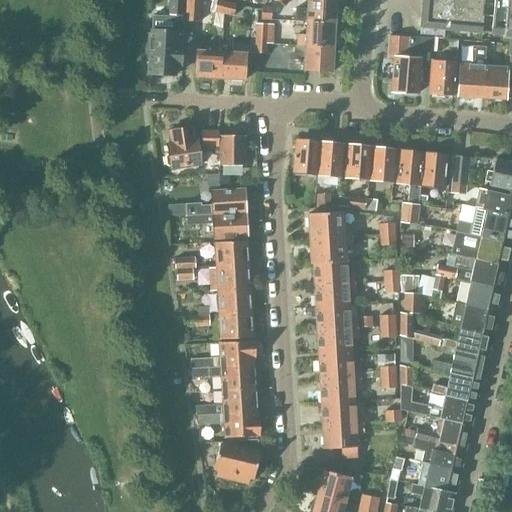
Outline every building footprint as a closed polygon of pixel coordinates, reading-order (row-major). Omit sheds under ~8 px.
[(171,0),(170,16),(186,18),(186,0),(171,0)] [(216,14),(225,16),(228,3),(215,0),(186,0),(186,18),(196,21),(196,20),(213,25),(216,14)] [(302,22),(309,22),(336,24),(336,0),(275,0),(286,9),(294,0),(309,0),(309,13),(303,13),(302,22)] [(511,0),(424,0),(422,28),(482,34),(483,16),(494,17),(492,35),(504,36),(503,40),(511,41),(510,57),(511,57),(511,0)] [(228,3),(225,16),(234,18),(237,5),(228,3)] [(272,22),(273,8),(263,8),(262,22),(272,22)] [(334,49),(336,24),(309,22),(308,37),(300,37),(299,47),(307,47),(334,49)] [(256,45),(269,45),(272,45),(273,25),(257,24),(256,45)] [(180,32),(153,31),(153,34),(149,34),(148,55),(152,55),(151,75),(177,76),(178,68),(183,69),(184,44),(179,44),(180,32)] [(419,95),(422,59),(409,58),(411,39),(390,37),(389,59),(395,59),(393,93),(419,95)] [(434,39),(433,52),(442,53),(443,40),(434,39)] [(508,101),(509,77),(510,68),(496,67),(498,45),(487,44),(486,48),(483,99),(508,101)] [(333,74),(334,49),(307,47),(306,72),(333,74)] [(483,99),(486,48),(476,47),(475,66),(461,65),(458,97),(483,99)] [(221,80),(223,53),(197,51),(196,78),(221,80)] [(248,54),(223,53),(221,80),(247,81),(248,54)] [(455,98),(457,63),(433,62),(430,96),(455,98)] [(197,141),(197,135),(196,128),(170,133),(172,144),(169,145),(170,156),(167,158),(168,166),(172,168),(172,169),(204,165),(200,140),(197,141)] [(203,148),(221,148),(221,133),(203,133),(203,148)] [(246,167),(246,137),(222,137),(222,166),(246,167)] [(318,177),(321,144),(297,141),(294,174),(318,177)] [(321,144),(318,177),(343,179),(345,146),(321,144)] [(370,183),(373,149),(349,147),(346,180),(370,183)] [(373,149),(370,183),(395,185),(398,152),(373,149)] [(421,188),(425,154),(401,152),(398,186),(421,188)] [(425,154),(421,188),(445,191),(449,157),(425,154)] [(456,158),(453,186),(467,187),(470,159),(456,158)] [(490,186),(504,189),(511,191),(511,163),(496,160),(490,186)] [(231,174),(220,174),(220,186),(231,186),(231,174)] [(207,188),(220,188),(219,175),(207,176),(207,188)] [(466,196),(467,187),(453,186),(453,194),(466,196)] [(511,191),(504,189),(502,195),(481,190),(477,209),(487,211),(511,216),(511,191)] [(215,216),(247,215),(246,190),(213,192),(215,216)] [(318,196),(320,208),(334,207),(333,194),(318,196)] [(318,196),(310,195),(309,203),(317,204),(318,196)] [(421,207),(422,197),(410,195),(409,205),(421,207)] [(353,197),(352,208),(366,210),(367,199),(353,197)] [(422,197),(421,207),(433,208),(434,198),(422,197)] [(368,199),(367,210),(379,211),(380,201),(368,199)] [(411,206),(402,204),(400,213),(410,215),(411,206)] [(481,240),(511,246),(511,216),(487,211),(484,228),(459,222),(456,233),(459,233),(481,238),(481,240)] [(311,240),(354,237),(353,228),(346,228),(346,213),(309,216),(311,240)] [(247,215),(215,216),(188,218),(189,226),(215,225),(216,241),(249,239),(247,215)] [(380,236),(397,235),(397,224),(380,225),(380,236)] [(476,262),(508,269),(511,253),(511,246),(481,240),(481,238),(459,233),(456,246),(453,255),(476,261),(476,262)] [(397,235),(380,236),(381,247),(398,246),(397,235)] [(414,236),(402,236),(402,249),(414,249),(414,236)] [(314,263),(348,261),(348,249),(354,248),(354,237),(311,240),(312,265),(314,265),(314,263)] [(218,269),(251,267),(249,243),(216,245),(218,269)] [(177,260),(177,269),(197,268),(197,259),(177,260)] [(314,263),(314,265),(316,287),(357,284),(356,274),(349,275),(348,261),(314,263)] [(471,284),(503,291),(508,269),(476,262),(473,272),(455,268),(454,269),(440,266),(437,276),(471,283),(471,284)] [(219,293),(252,291),(251,267),(218,269),(219,293)] [(194,270),(178,271),(178,281),(194,281),(194,270)] [(386,283),(401,283),(401,274),(401,271),(385,272),(386,283)] [(405,274),(401,274),(401,283),(401,292),(402,294),(418,294),(417,295),(432,298),(436,280),(422,276),(405,277),(405,274)] [(443,293),(447,278),(437,276),(436,280),(432,298),(441,300),(443,293)] [(401,283),(386,283),(387,293),(401,292),(401,283)] [(357,284),(316,287),(317,310),(351,308),(350,295),(357,295),(357,284)] [(466,307),(498,314),(503,291),(471,284),(466,307)] [(252,291),(219,293),(220,316),(253,314),(252,291)] [(408,315),(423,316),(423,297),(408,295),(408,315)] [(456,305),(452,327),(461,329),(493,337),(498,314),(466,307),(456,305)] [(201,318),(211,317),(210,308),(200,309),(201,317),(201,318)] [(318,333),(359,331),(359,319),(352,319),(351,308),(317,310),(318,333)] [(253,314),(220,316),(222,341),(255,339),(253,314)] [(381,330),(397,329),(397,316),(380,317),(381,330)] [(403,338),(415,341),(440,348),(442,339),(414,331),(414,317),(403,316),(403,338)] [(201,318),(201,317),(185,318),(186,329),(211,327),(211,317),(201,318)] [(397,329),(381,330),(381,339),(398,338),(397,329)] [(455,352),(488,359),(493,337),(461,329),(458,342),(446,340),(444,348),(455,351),(455,352)] [(320,357),(354,355),(353,340),(360,340),(359,331),(318,333),(320,357)] [(415,367),(415,341),(403,338),(402,338),(402,364),(415,367)] [(193,370),(256,366),(255,361),(257,361),(256,342),(220,344),(221,359),(193,360),(193,370)] [(450,375),(483,382),(488,359),(455,352),(452,365),(437,362),(435,370),(451,373),(450,375)] [(355,370),(354,355),(320,357),(321,380),(362,378),(362,370),(355,370)] [(223,392),(257,390),(256,366),(193,370),(194,379),(222,378),(223,392)] [(381,376),(397,375),(397,367),(380,368),(381,376)] [(414,370),(403,368),(403,385),(415,388),(414,370)] [(397,375),(381,376),(382,390),(398,389),(397,375)] [(446,397),(477,405),(483,382),(450,375),(447,391),(444,390),(445,388),(434,385),(432,393),(446,397)] [(362,378),(321,380),(322,403),(357,401),(356,391),(363,390),(362,378)] [(440,422),(472,429),(477,405),(446,397),(442,411),(414,405),(414,389),(403,386),(404,412),(441,420),(440,422)] [(197,417),(258,413),(257,390),(223,392),(224,405),(197,407),(197,417)] [(357,415),(357,401),(322,403),(324,427),(365,424),(364,415),(357,415)] [(405,423),(404,412),(389,413),(390,423),(405,423)] [(258,442),(257,441),(257,437),(261,437),(260,419),(259,419),(258,413),(197,417),(198,417),(199,426),(225,425),(226,439),(235,438),(235,442),(235,443),(258,442)] [(441,452),(465,458),(472,429),(440,422),(437,434),(418,429),(416,439),(442,446),(441,452)] [(365,424),(324,427),(325,450),(343,449),(343,461),(359,460),(358,448),(359,448),(358,435),(366,435),(365,424)] [(423,464),(430,465),(462,473),(465,458),(441,452),(442,446),(416,439),(403,436),(401,444),(414,447),(413,449),(426,452),(423,464)] [(235,443),(235,442),(234,443),(233,446),(222,443),(215,471),(219,472),(217,477),(250,485),(251,479),(254,480),(262,453),(259,452),(259,441),(257,441),(258,442),(235,443)] [(406,461),(397,459),(394,470),(392,480),(399,482),(401,472),(402,473),(406,461)] [(424,488),(457,496),(462,473),(430,465),(430,466),(425,465),(422,478),(426,479),(424,488)] [(318,495),(347,502),(353,479),(324,471),(318,495)] [(399,482),(392,480),(391,480),(387,499),(395,501),(399,482)] [(414,511),(418,511),(452,511),(457,496),(424,488),(420,487),(415,509),(414,511)] [(344,511),(347,502),(318,495),(313,511),(344,511)] [(360,506),(379,510),(381,499),(363,496),(360,506)]
